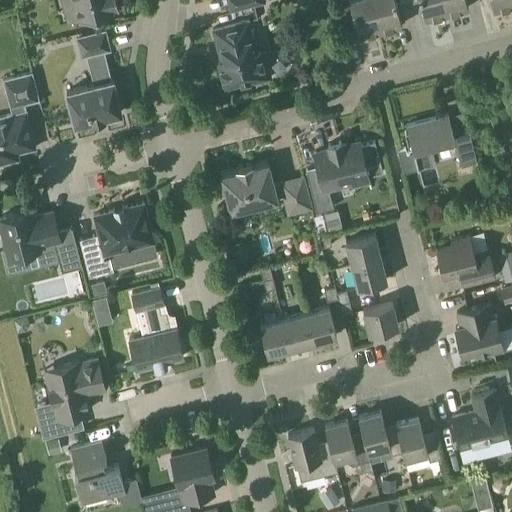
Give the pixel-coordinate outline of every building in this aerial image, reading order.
[(73,0),(78,19),(93,16),(113,11),(112,9),(118,7),(116,0),(73,0)] [(227,0),(230,9),(264,0),(263,0),(227,0)] [(336,0),(342,20),(353,17),(358,35),(380,30),(371,0),(336,0)] [(408,2),(407,0),(371,0),(380,30),(401,24),(396,5),(408,2)] [(407,0),(408,2),(415,0),(419,0),(425,18),(446,13),(442,0),(407,0)] [(442,0),(446,13),(468,7),(465,0),(442,0)] [(511,0),(490,0),(493,9),(511,4),(511,0)] [(253,52),(249,39),(252,38),(247,19),(212,28),(217,47),(220,46),(224,60),(218,61),(224,86),(254,78),(254,81),(270,77),(266,61),(262,62),(259,51),(253,52)] [(111,79),(104,48),(109,47),(104,29),(77,36),(82,54),(91,51),(99,82),(66,90),(74,123),(91,119),(92,121),(105,117),(104,115),(121,111),(112,78),(111,79)] [(0,162),(8,161),(7,154),(36,147),(24,103),(39,99),(32,70),(3,78),(11,113),(0,115),(0,162)] [(435,163),(430,143),(454,137),(448,113),(406,123),(407,129),(404,130),(409,148),(412,147),(417,168),(435,163)] [(461,165),(476,161),(471,138),(455,142),(461,165)] [(344,143),(343,139),(328,143),(329,147),(313,151),(317,166),(305,169),(316,211),(333,206),(328,187),(352,181),(351,178),(366,174),(370,189),(371,188),(368,175),(383,171),(375,140),(360,144),(359,139),(344,143)] [(273,184),(268,161),(252,165),(251,163),(236,166),(237,169),(221,173),(223,179),(220,182),(221,189),(225,189),(230,209),(277,197),(277,196),(284,195),(288,211),(311,205),(303,174),(280,180),(280,182),(273,184)] [(496,184),(484,187),(488,200),(500,196),(496,184)] [(89,275),(113,269),(109,251),(153,239),(143,201),(94,213),(99,233),(79,237),(89,275)] [(32,215),(30,209),(0,216),(0,222),(0,225),(0,224),(0,235),(3,235),(6,245),(9,256),(40,248),(39,244),(54,240),(59,261),(79,256),(72,226),(58,230),(53,209),(32,215)] [(351,263),(380,256),(374,232),(345,240),(351,263)] [(474,252),(469,233),(450,238),(452,243),(435,247),(442,275),(459,271),(462,284),(495,276),(488,248),(474,252)] [(322,247),(331,245),(328,234),(319,237),(322,247)] [(357,286),(386,279),(380,256),(351,263),(357,286)] [(504,283),(511,280),(511,259),(499,263),(504,283)] [(266,290),(275,288),(269,266),(260,268),(266,290)] [(104,280),(91,283),(93,293),(107,290),(104,280)] [(160,312),(158,303),(163,301),(159,285),(132,291),(136,308),(143,307),(150,332),(129,337),(137,367),(153,363),(154,367),(168,363),(167,360),(183,356),(176,325),(170,327),(166,310),(160,312)] [(338,297),(336,291),(335,285),(324,288),(327,300),(338,297)] [(504,300),(511,298),(511,285),(501,288),(504,300)] [(339,302),(349,300),(346,289),(336,291),(338,297),(339,302)] [(91,299),(98,325),(112,321),(106,295),(91,299)] [(342,314),(352,311),(349,300),(339,302),(342,314)] [(369,332),(398,324),(392,300),(363,308),(369,332)] [(493,316),(490,302),(456,310),(462,332),(457,334),(462,353),(476,350),(477,355),(503,348),(494,315),(493,316)] [(313,340),(336,334),(329,305),(306,311),(313,340)] [(290,346),(313,340),(306,311),(283,317),(290,346)] [(267,352),(290,346),(283,317),(259,323),(267,352)] [(105,388),(97,356),(78,360),(78,359),(44,368),(57,417),(80,411),(78,402),(87,400),(86,393),(105,388)] [(497,404),(493,387),(472,393),(476,410),(470,411),(470,410),(451,415),(459,447),(507,434),(499,403),(497,404)] [(403,450),(401,442),(397,427),(386,429),(381,409),(358,415),(363,435),(367,450),(390,444),(392,453),(403,450)] [(423,436),(418,416),(396,422),(397,427),(401,442),(403,450),(405,457),(427,451),(429,460),(441,457),(435,434),(423,436)] [(352,464),(360,461),(369,459),(367,450),(363,435),(352,438),(347,418),(325,423),(329,441),(334,458),(346,455),(348,461),(352,464)] [(318,444),(313,426),(288,433),(295,464),(297,464),(301,479),(337,470),(334,458),(329,441),(318,444)] [(47,438),(50,451),(61,448),(58,436),(47,438)] [(108,465),(101,438),(70,446),(77,473),(74,474),(82,501),(119,491),(122,505),(142,500),(141,494),(136,476),(123,480),(118,462),(108,465)] [(214,492),(210,477),(214,476),(206,445),(171,454),(179,485),(180,485),(183,500),(214,492)] [(369,459),(360,461),(362,471),(372,468),(371,462),(369,459)] [(478,508),(493,504),(485,473),(470,477),(478,508)] [(383,479),(383,491),(396,491),(397,480),(383,479)] [(142,500),(145,508),(146,511),(181,511),(178,501),(183,500),(180,485),(179,485),(141,494),(142,500)] [(331,486),(318,494),(328,511),(341,503),(331,486)] [(353,511),(389,511),(387,498),(352,507),(353,511)]
